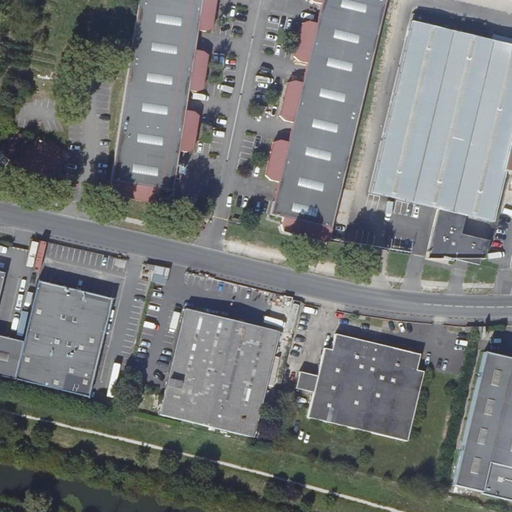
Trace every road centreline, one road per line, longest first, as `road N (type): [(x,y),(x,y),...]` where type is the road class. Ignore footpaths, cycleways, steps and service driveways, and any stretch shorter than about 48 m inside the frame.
road 1 (tertiary): [(511,306),(372,300),(0,212)]
road 2 (unknown): [(208,261),(261,20)]
